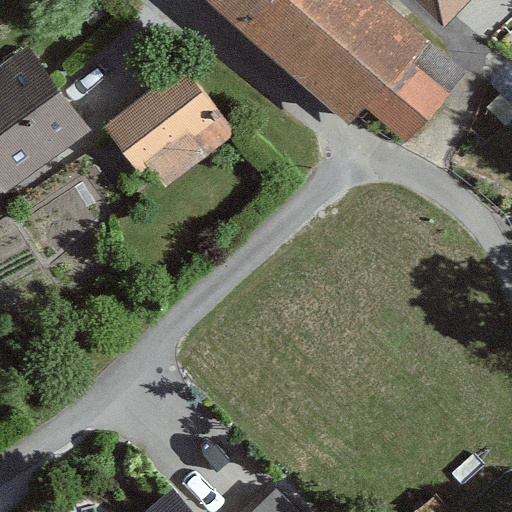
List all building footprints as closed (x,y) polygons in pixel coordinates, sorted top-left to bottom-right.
[(405,0),(228,0),(359,113),(373,97),(411,130),(454,81),(416,48),(435,26),(405,0)] [(433,0),(451,16),(466,0),(433,0)] [(30,24),(0,46),(0,164),(9,176),(96,112),(30,24)] [(189,54),(108,116),(158,181),(239,118),(189,54)] [(213,511),(178,472),(133,511),(213,511)] [(303,511),(273,481),(240,511),(303,511)]
